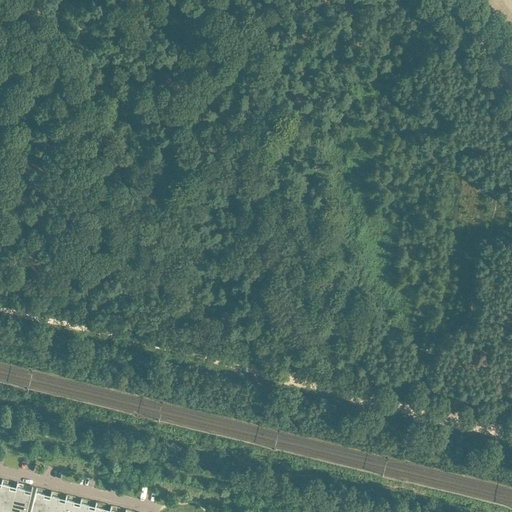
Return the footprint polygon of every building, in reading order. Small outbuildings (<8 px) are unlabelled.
[(2,484),(3,479),(2,479),(0,486),(0,511),(9,511),(15,491),(8,489),(9,487),(10,487),(10,486),(2,484)] [(26,511),(33,486),(32,486),(30,494),(23,493),(24,490),(25,490),(16,488),(18,483),(17,482),(15,491),(9,511),(26,511)] [(36,492),(37,487),(36,487),(30,511),(45,511),(49,499),(43,498),(43,495),(44,495),(44,494),(36,492)] [(51,496),(52,491),(51,491),(49,499),(45,511),(61,511),(64,503),(58,501),(58,499),(59,499),(59,498),(51,496)] [(66,500),(67,495),(66,494),(64,503),(61,511),(77,511),(79,506),(72,505),(73,502),(74,502),(66,500)] [(81,503),(82,498),(81,498),(79,506),(77,511),(93,511),(94,510),(87,508),(88,506),(89,506),(89,505),(81,503)] [(95,507),(97,502),(96,502),(94,510),(93,511),(102,511),(103,510),(104,509),(95,507)]
